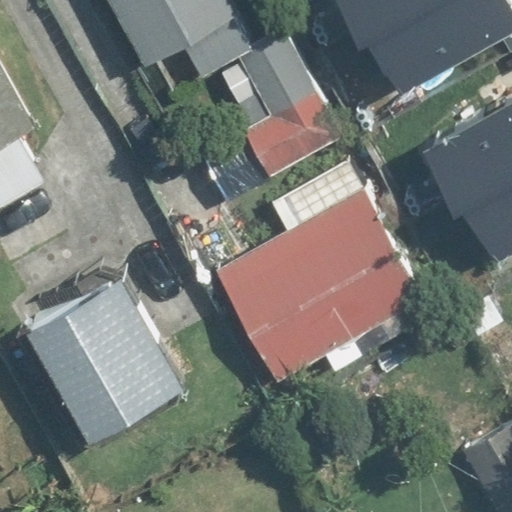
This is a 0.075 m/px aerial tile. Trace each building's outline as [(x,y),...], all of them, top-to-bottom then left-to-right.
[(117,0),(150,58),(188,37),(204,65),(240,45),(260,80),(239,92),(252,115),(244,119),(273,171),(348,129),(286,19),(259,34),(240,0),(117,0)] [(511,22),(511,0),(334,0),(383,91),(511,22)] [(0,49),(0,201),(46,175),(22,133),(42,122),(0,49)] [(511,237),(511,98),(405,155),(464,263),(511,237)] [(280,373),(428,291),(350,153),(272,197),(288,225),(219,264),(280,373)] [(122,261),(31,314),(97,427),(188,374),(122,261)] [(511,511),(511,410),(463,438),(504,511),(511,511)]
